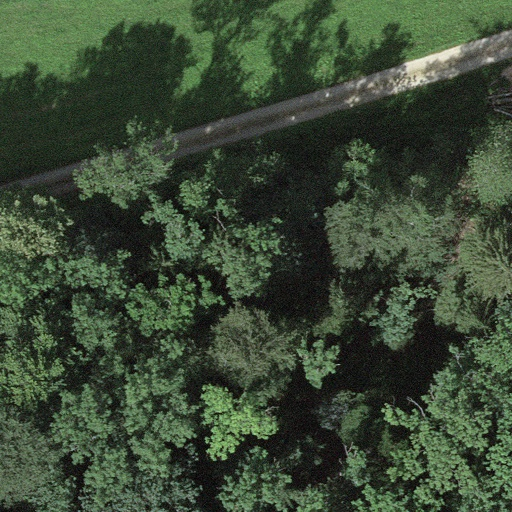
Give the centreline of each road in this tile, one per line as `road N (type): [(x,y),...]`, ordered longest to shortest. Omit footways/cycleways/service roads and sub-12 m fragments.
road 1 (track): [(511,42),(0,206)]
road 2 (track): [(511,166),(475,218),(355,304),(215,358),(75,390)]
